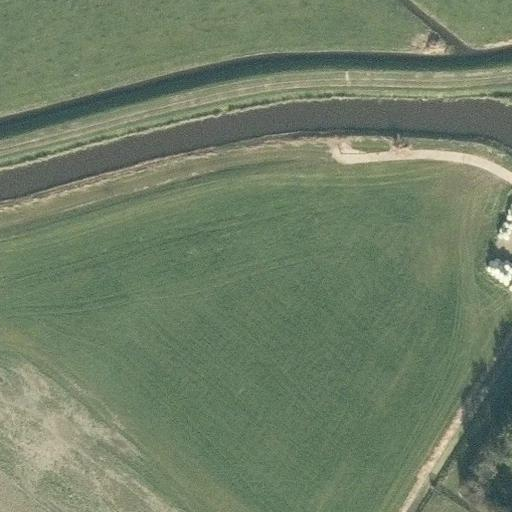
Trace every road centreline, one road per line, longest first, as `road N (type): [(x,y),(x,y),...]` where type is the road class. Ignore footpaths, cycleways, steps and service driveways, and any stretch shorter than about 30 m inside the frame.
road 1 (track): [(0,148),(267,83),(511,74)]
road 2 (unclassified): [(511,178),(440,155),(347,159)]
